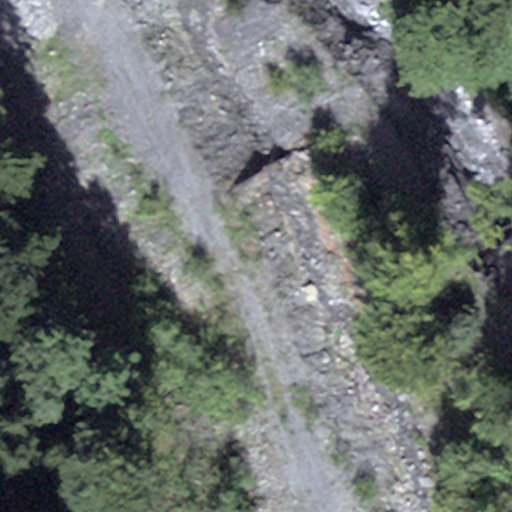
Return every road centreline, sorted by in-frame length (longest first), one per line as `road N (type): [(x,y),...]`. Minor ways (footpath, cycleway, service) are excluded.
road 1 (track): [(90,0),(259,335),(311,511)]
road 2 (track): [(0,363),(29,386),(70,459),(85,511)]
